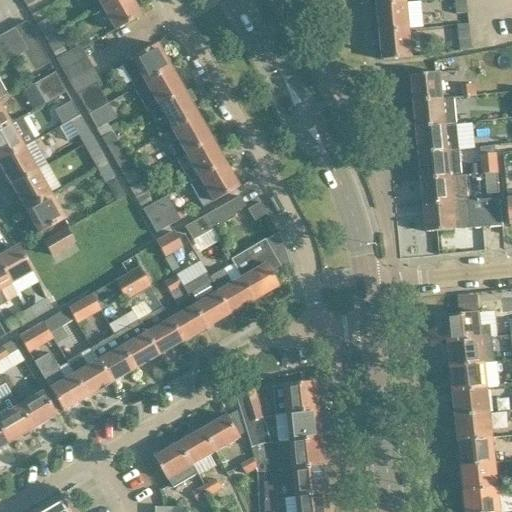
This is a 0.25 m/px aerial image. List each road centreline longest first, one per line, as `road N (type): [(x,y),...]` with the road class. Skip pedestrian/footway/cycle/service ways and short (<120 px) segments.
road 1 (residential): [(167,0),(305,246),(314,331)]
road 2 (tertiary): [(366,282),(322,152),(237,0)]
road 3 (residential): [(96,463),(207,390),(216,367),(274,338),(314,331)]
road 4 (tertiary): [(391,511),(370,325)]
road 5 (residential): [(366,282),(511,268)]
